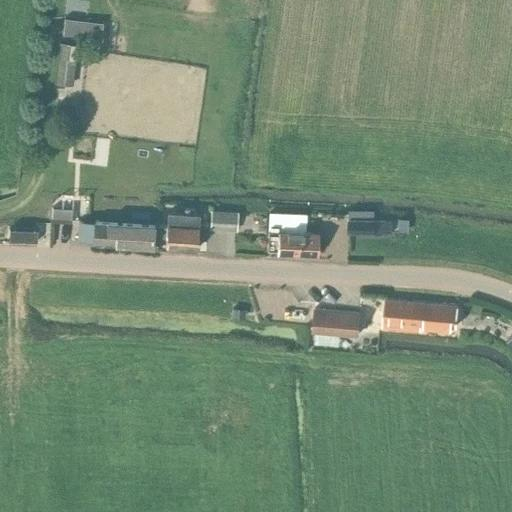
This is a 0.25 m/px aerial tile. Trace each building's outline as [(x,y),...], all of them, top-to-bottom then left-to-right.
[(64,18),(62,34),(99,38),(101,22),(64,18)] [(70,58),(71,45),(61,44),(60,58),(59,58),(56,82),(72,84),(75,59),(70,58)] [(349,209),(348,221),(373,221),(374,210),(349,209)] [(235,231),(236,212),(211,211),(210,230),(235,231)] [(196,248),(198,213),(167,212),(167,225),(159,225),(158,237),(166,237),(166,247),(196,248)] [(317,256),(318,233),(304,233),(305,215),(269,213),(267,250),(275,251),(275,254),(317,256)] [(408,233),(409,220),(397,219),(396,232),(408,233)] [(92,242),(92,243),(153,247),(154,225),(93,221),(93,224),(92,242)] [(374,234),(392,234),(392,221),(373,221),(348,221),(348,233),(374,234)] [(36,242),(37,229),(8,228),(8,241),(36,242)] [(455,326),(458,305),(385,298),(382,325),(419,329),(420,323),(455,326)] [(231,308),(231,316),(243,317),(244,309),(231,308)] [(358,335),(360,312),(314,308),(312,331),(358,335)]
